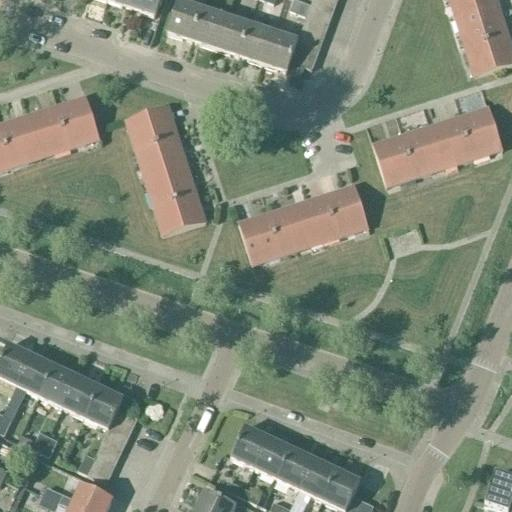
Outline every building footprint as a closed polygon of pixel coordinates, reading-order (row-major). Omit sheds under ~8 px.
[(108,0),(106,6),(130,14),(134,0),(108,0)] [(134,0),(130,14),(154,22),(161,0),(134,0)] [(276,0),(258,0),(257,3),(273,10),(276,0)] [(338,2),(332,0),(313,0),(312,6),(334,14),(338,2)] [(447,0),(455,24),(498,11),(494,0),(447,0)] [(309,11),(294,4),(289,16),(304,23),(309,11)] [(190,47),(201,14),(177,6),(166,39),(190,47)] [(306,22),(328,30),(332,19),(310,11),(306,22)] [(464,53),(507,40),(498,11),(455,24),(464,53)] [(190,47),(214,55),(225,22),(201,14),(190,47)] [(214,55),(238,63),(249,30),(225,22),(214,55)] [(301,33),(324,42),(328,30),(306,22),(301,33)] [(238,63),(262,70),(273,38),(249,30),(238,63)] [(297,44),(320,53),(324,42),(301,33),(297,44)] [(289,68),(293,56),(297,45),(273,38),(262,70),(286,78),(289,68)] [(511,54),(507,40),(464,53),(474,82),(511,70),(511,54)] [(293,56),(315,64),(320,53),(297,44),(297,45),(293,56)] [(311,76),(315,64),(293,56),(289,68),(311,76)] [(85,101),(56,110),(70,154),(99,145),(85,101)] [(56,110),(27,120),(41,163),(70,154),(56,110)] [(134,154),(177,141),(167,111),(125,125),(134,154)] [(459,122),(472,165),(501,155),(488,112),(459,122)] [(27,120),(0,128),(0,136),(12,173),(41,163),(27,120)] [(430,131),(443,174),(472,165),(459,122),(430,131)] [(400,140),(414,183),(443,174),(430,131),(400,140)] [(0,176),(12,173),(0,136),(0,176)] [(414,183),(400,140),(371,150),(385,193),(414,183)] [(177,141),(134,154),(143,184),(186,170),(177,141)] [(186,170),(143,184),(153,213),(195,199),(186,170)] [(324,200),(338,243),(367,234),(353,190),(324,200)] [(195,199),(153,213),(162,242),(205,227),(195,199)] [(204,217),(214,214),(209,199),(199,202),(204,217)] [(295,209),(309,252),(338,243),(324,200),(295,209)] [(266,218),(280,262),(309,252),(295,209),(266,218)] [(280,262),(266,218),(237,228),(251,271),(280,262)] [(0,384),(15,392),(30,361),(7,350),(0,365),(0,384)] [(38,403),(53,372),(30,361),(15,392),(38,403)] [(61,414),(76,383),(53,372),(38,403),(61,414)] [(84,425),(99,393),(76,383),(61,414),(84,425)] [(107,436),(112,426),(117,415),(122,404),(99,393),(84,425),(107,436)] [(117,415),(112,426),(131,435),(136,424),(117,415)] [(11,425),(2,420),(0,425),(0,439),(3,441),(11,425)] [(107,436),(107,437),(126,446),(131,435),(112,426),(107,436)] [(252,475),(267,443),(244,433),(229,464),(252,475)] [(107,437),(102,448),(121,457),(126,446),(107,437)] [(31,454),(40,458),(48,442),(39,438),(31,454)] [(48,442),(40,458),(48,462),(56,446),(48,442)] [(252,475),(275,486),(290,454),(267,443),(252,475)] [(97,459),(116,468),(121,457),(102,448),(97,459)] [(298,497),(313,465),(290,454),(275,486),(298,497)] [(77,476),(86,480),(91,469),(94,464),(85,459),(77,476)] [(94,464),(91,469),(111,478),(116,468),(97,459),(94,464)] [(320,507),(335,475),(313,465),(298,497),(320,507)] [(86,480),(105,489),(111,478),(91,469),(86,480)] [(347,511),(352,502),(359,487),(335,475),(320,507),(330,511),(347,511)] [(483,511),(509,511),(511,506),(511,484),(494,479),(483,511)] [(239,502),(244,493),(228,486),(224,495),(239,502)] [(62,500),(58,508),(66,511),(107,511),(111,506),(80,491),(73,505),(62,500)] [(46,492),(42,501),(58,508),(62,500),(46,492)] [(244,493),(239,502),(256,510),(260,501),(244,493)] [(196,511),(234,511),(235,511),(204,496),(196,511)] [(56,511),(58,508),(42,501),(38,509),(43,511),(56,511)] [(372,511),(352,502),(347,511),(372,511)]
